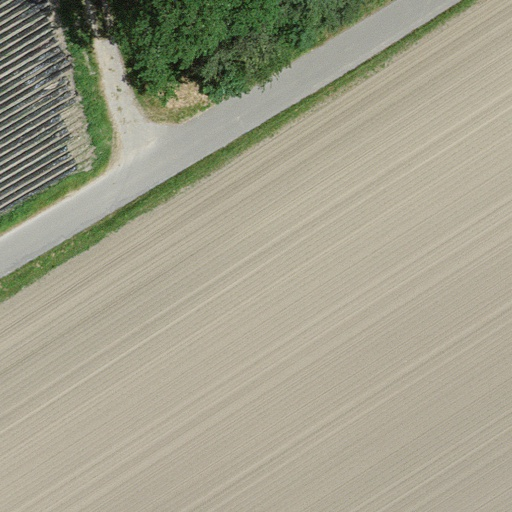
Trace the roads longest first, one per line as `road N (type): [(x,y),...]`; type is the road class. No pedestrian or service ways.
road 1 (tertiary): [(431,0),(0,257)]
road 2 (track): [(97,0),(144,172)]
